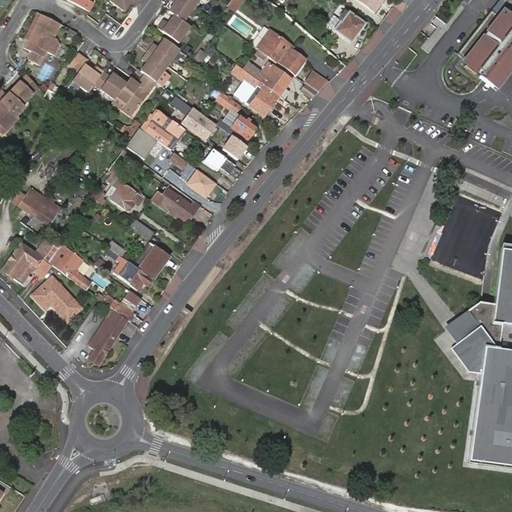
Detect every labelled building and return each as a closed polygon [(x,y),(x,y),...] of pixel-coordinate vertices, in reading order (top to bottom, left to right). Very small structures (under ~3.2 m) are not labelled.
[(66,0),(85,10),(89,1),(86,0),(66,0)] [(194,6),(186,0),(174,0),(176,1),(174,3),(168,12),(172,15),(183,22),(194,6)] [(235,10),(242,0),(233,0),(229,6),(235,10)] [(358,0),(374,11),(382,0),(358,0)] [(511,0),(497,0),(507,7),(497,17),(491,11),(457,54),(497,85),(511,65),(511,0)] [(89,1),(85,10),(89,12),(94,4),(89,1)] [(350,43),(365,24),(348,12),(341,22),(339,21),(333,30),(350,43)] [(42,15),(39,13),(25,39),(28,41),(42,15)] [(54,39),(61,25),(42,15),(28,41),(24,48),(32,53),(28,61),(40,66),(47,53),(54,56),(60,45),(57,40),(54,39)] [(177,43),(189,27),(183,22),(172,15),(167,23),(165,25),(161,22),(157,28),(177,43)] [(75,42),(76,39),(79,35),(70,30),(67,37),(75,42)] [(257,50),(260,52),(274,35),(268,31),(256,49),(257,50)] [(208,33),(201,41),(206,45),(212,36),(208,33)] [(265,56),(274,62),(276,61),(294,74),(305,58),(288,46),(289,45),(274,35),(260,52),(265,56)] [(146,52),(166,66),(178,50),(163,39),(158,47),(156,49),(151,46),(146,52)] [(199,48),(189,61),(196,67),(206,53),(199,48)] [(263,60),(265,56),(260,52),(257,50),(254,54),(263,60)] [(106,60),(93,51),(87,59),(100,68),(106,60)] [(143,74),(154,81),(166,66),(146,52),(142,58),(147,61),(145,63),(139,71),(143,74)] [(243,71),(278,95),(284,88),(290,78),(268,63),(259,75),(247,66),(243,71)] [(72,81),(88,93),(93,85),(103,72),(98,68),(95,73),(92,71),(84,65),(72,81)] [(263,116),(278,95),(243,71),(236,65),(231,73),(244,83),(253,89),(244,102),(263,116)] [(311,69),(303,80),(316,90),(327,80),(311,69)] [(103,72),(93,85),(113,100),(115,97),(125,83),(112,73),(109,77),(103,72)] [(125,83),(115,97),(135,111),(155,82),(154,81),(143,74),(139,80),(141,81),(138,85),(136,84),(129,78),(125,83)] [(37,89),(26,76),(6,97),(0,90),(0,126),(5,131),(17,119),(15,117),(22,109),(20,106),(37,89)] [(253,89),(244,83),(235,96),(244,102),(253,89)] [(301,91),(313,99),(318,93),(305,84),(301,91)] [(278,95),(283,99),(289,91),(284,88),(278,95)] [(238,105),(227,98),(221,105),(232,113),(238,105)] [(180,125),(202,140),(213,125),(175,99),(171,104),(187,116),(180,125)] [(179,119),(166,109),(163,114),(176,124),(179,119)] [(145,134),(163,147),(172,134),(178,138),(183,131),(157,112),(149,123),(151,125),(145,134)] [(231,137),(234,139),(238,133),(246,139),(255,125),(240,114),(231,128),(219,119),(215,125),(231,137)] [(143,132),(145,134),(151,125),(149,123),(143,132)] [(163,147),(169,151),(178,138),(172,134),(163,147)] [(234,139),(231,137),(222,150),(238,162),(248,149),(234,139)] [(233,166),(211,150),(203,163),(216,172),(219,168),(228,174),(233,166)] [(130,156),(122,151),(107,171),(111,174),(115,177),(130,156)] [(182,169),(186,163),(173,154),(169,160),(182,169)] [(136,208),(144,197),(115,177),(111,174),(106,181),(116,189),(108,201),(127,214),(132,205),(136,208)] [(174,177),(169,185),(191,201),(204,183),(191,174),(184,184),(174,177)] [(11,199),(33,216),(45,200),(47,197),(45,196),(43,199),(29,188),(25,194),(18,189),(11,199)] [(151,202),(180,223),(183,219),(187,222),(199,206),(191,201),(189,205),(168,189),(162,197),(157,194),(151,202)] [(89,198),(99,205),(103,201),(100,198),(103,195),(95,190),(89,198)] [(45,200),(33,216),(47,226),(58,210),(50,204),(52,201),(47,197),(45,200)] [(129,226),(147,239),(151,233),(133,220),(129,226)] [(42,260),(43,259),(51,248),(52,246),(44,240),(34,254),(20,243),(1,269),(22,286),(28,278),(25,275),(29,269),(33,272),(34,271),(42,260)] [(51,248),(43,259),(77,284),(82,278),(72,271),(80,261),(58,245),(54,251),(51,248)] [(152,278),(167,257),(153,247),(149,253),(144,249),(134,265),(152,278)] [(469,467),(511,472),(511,250),(503,249),(495,310),(481,308),(457,325),(446,333),(457,348),(451,352),(468,376),(481,378),(469,467)] [(141,282),(146,275),(118,255),(115,261),(118,264),(113,272),(136,289),(141,282)] [(93,265),(106,275),(110,269),(97,259),(93,265)] [(41,276),(48,265),(42,260),(34,271),(41,276)] [(50,275),(31,294),(44,307),(50,302),(66,320),(79,307),(50,275)] [(146,285),(151,279),(146,275),(141,282),(146,285)] [(127,290),(118,304),(130,312),(139,299),(127,290)] [(118,304),(106,295),(102,301),(130,322),(134,315),(130,312),(118,304)] [(97,364),(128,321),(113,311),(88,346),(94,350),(88,358),(97,364)]
